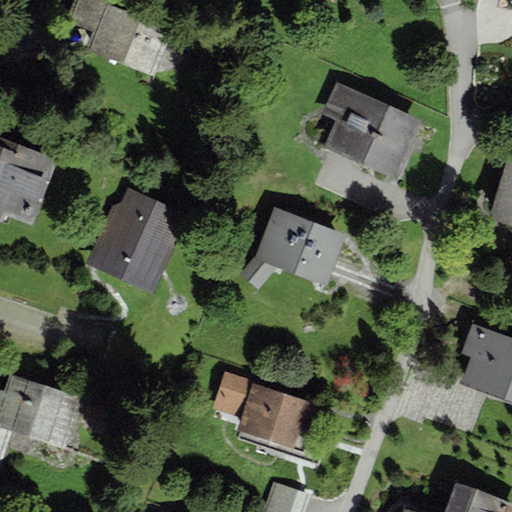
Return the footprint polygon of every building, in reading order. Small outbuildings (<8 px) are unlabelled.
[(175,30),(121,9),(123,0),(74,0),(66,21),(91,31),(84,49),(156,78),(175,30)] [(336,80),(321,113),(336,120),(324,146),(397,178),(423,118),(336,80)] [(0,220),(4,222),(7,214),(33,224),(58,159),(0,136),(0,220)] [(511,161),(506,160),(489,216),(511,222),(511,161)] [(120,204),(111,207),(87,263),(153,291),(187,214),(127,188),(120,204)] [(284,213),(274,209),(256,255),(240,273),(258,289),(279,265),(326,283),(345,235),(323,226),(324,223),(286,208),(284,213)] [(511,337),(472,323),(461,353),(471,357),(462,380),(511,398),(511,337)] [(323,405),(261,386),(262,383),(223,371),(212,408),(240,417),(236,431),(308,453),(323,405)] [(86,397),(9,373),(4,391),(0,389),(0,466),(11,431),(64,447),(70,427),(76,429),(86,397)] [(273,481),(261,511),(304,511),(311,494),(273,481)] [(511,511),(511,504),(457,485),(447,511),(416,511),(405,508),(403,511),(511,511)]
